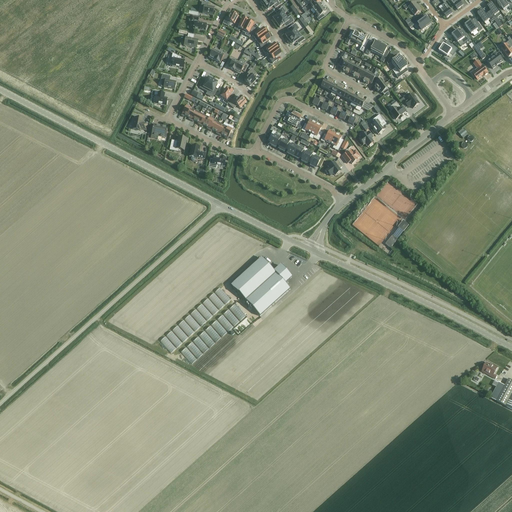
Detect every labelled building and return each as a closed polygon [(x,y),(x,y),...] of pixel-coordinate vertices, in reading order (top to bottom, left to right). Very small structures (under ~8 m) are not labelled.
[(264,7),(264,8),(266,11),(267,10),(267,11),(273,6),(275,9),(280,5),(277,1),(275,2),(274,0),(272,0),(264,7)] [(449,0),(451,2),(457,10),(463,5),(459,0),(449,0)] [(501,7),(503,10),(504,11),(508,8),(510,10),(511,8),(511,7),(506,0),(496,0),(498,3),(497,4),(500,8),(501,7)] [(415,16),(421,11),(415,3),(413,5),(411,2),(403,7),(406,10),(409,8),(415,16)] [(214,8),(212,8),(211,8),(210,7),(209,7),(207,7),(208,4),(202,3),(201,6),(204,6),(203,13),(213,15),(214,8)] [(312,9),(310,10),(313,15),(315,13),(323,8),(320,3),(313,8),(312,9)] [(441,10),(447,18),(453,13),(445,3),(442,6),(444,8),(441,10)] [(489,14),(494,21),(501,16),(492,3),(487,7),(491,12),(489,14)] [(276,23),(285,17),(283,15),(286,13),(282,8),(277,12),(279,15),(273,19),(273,20),(272,20),(275,23),(276,23)] [(323,8),(315,13),(318,17),(317,19),(319,21),(324,17),(322,15),(326,12),(323,8)] [(491,23),(494,21),(489,14),(486,16),(482,11),(478,14),(485,24),(490,21),(491,23)] [(229,19),(226,18),(223,24),(228,27),(231,23),(234,25),(238,17),(232,14),(229,19)] [(424,15),(416,22),(418,25),(420,27),(423,31),(431,24),(429,21),(427,18),(426,18),(424,15)] [(286,16),(285,17),(276,23),(280,28),(287,23),(289,26),(294,22),(290,17),(288,19),(286,16)] [(242,33),(248,22),(246,21),(244,19),(243,20),(242,19),(239,26),(237,24),(234,30),(239,32),(240,31),(242,32),(242,33)] [(471,21),(465,26),(472,35),(477,30),(478,32),(482,29),(476,21),(473,23),(471,21)] [(198,30),(205,32),(207,24),(195,22),(194,29),(194,30),(194,31),(198,32),(198,30)] [(250,23),(248,22),(242,33),(245,34),(245,36),(249,38),(252,33),(250,31),(253,25),(252,25),(253,24),(250,22),(250,23)] [(290,28),(293,31),(285,36),(289,41),(298,33),(297,31),(299,29),(295,24),(290,28)] [(457,29),(451,34),(460,45),(469,38),(461,28),(458,30),(457,29)] [(253,37),(257,42),(267,34),(263,29),(257,33),(256,31),(253,33),(252,36),(253,37)] [(356,43),(361,34),(356,32),(355,34),(354,34),(354,33),(354,34),(351,32),(345,44),(348,46),(350,41),(356,43)] [(298,33),(289,41),(292,45),(298,41),(300,44),(305,40),(303,37),(302,38),(298,33)] [(186,38),(184,46),(196,49),(198,41),(194,40),(193,39),(194,36),(188,34),(187,38),(186,38)] [(268,36),(267,34),(257,42),(260,46),(259,46),(261,49),(266,46),(264,43),(270,39),(270,38),(269,35),(268,36)] [(361,34),(356,43),(362,46),(359,51),(363,53),(369,41),(365,40),(366,39),(365,39),(365,40),(364,39),(366,36),(361,34)] [(377,42),(376,44),(374,44),(371,43),(365,54),(368,55),(370,52),(376,55),(381,45),(377,42)] [(442,47),(439,51),(447,57),(449,54),(453,56),(457,49),(447,42),(445,46),(445,45),(443,48),(442,47)] [(511,50),(510,48),(511,47),(511,45),(509,42),(506,44),(507,44),(501,49),(508,58),(511,55),(511,50)] [(480,43),(473,48),(477,53),(482,60),(486,58),(480,51),(484,48),(480,43)] [(269,56),(278,49),(276,48),(277,47),(275,45),(274,45),(268,49),(267,46),(262,50),(265,54),(267,53),(269,56)] [(389,52),(386,51),(386,50),(385,49),(386,47),(381,45),(376,55),(382,58),(380,61),(383,63),(389,52)] [(278,49),(269,56),(271,59),(269,60),(272,64),(277,61),(276,58),(281,54),(281,53),(280,51),(279,51),(278,49)] [(219,51),(217,50),(216,52),(212,50),(208,58),(214,61),(219,51)] [(228,56),(219,51),(214,61),(220,64),(222,61),(225,62),(228,56)] [(172,67),(183,69),(184,69),(183,71),(184,71),(185,64),(185,63),(185,64),(184,64),(184,61),(178,60),(178,57),(179,57),(172,53),(171,62),(171,61),(173,62),(172,67)] [(493,58),(487,62),(493,70),(497,67),(499,65),(503,62),(498,54),(497,55),(496,53),(492,56),(493,58)] [(391,63),(395,68),(404,62),(401,58),(399,59),(398,58),(398,57),(395,60),(392,54),(387,64),(388,66),(391,63)] [(238,64),(235,62),(236,60),(231,57),(227,64),(230,65),(228,69),(234,72),(238,64)] [(345,73),(350,64),(351,62),(343,58),(339,66),(341,68),(343,70),(343,72),(345,73)] [(478,70),(475,72),(472,74),(472,73),(471,74),(474,77),(475,77),(478,80),(483,76),(483,77),(488,74),(487,73),(488,73),(483,66),(482,66),(478,61),(474,64),(478,70)] [(404,62),(395,68),(399,74),(396,76),(398,79),(408,72),(406,69),(406,68),(406,69),(405,68),(407,66),(404,62)] [(242,66),(238,64),(234,72),(234,71),(240,74),(242,71),(245,73),(248,66),(243,64),(242,66)] [(355,67),(350,64),(345,73),(348,74),(349,73),(351,74),(355,67)] [(355,67),(351,74),(354,75),(353,77),(355,78),(360,69),(355,67)] [(359,78),(361,79),(365,72),(360,69),(355,78),(358,80),(359,78)] [(244,82),(250,87),(256,81),(253,78),(256,74),(251,70),(246,75),(249,77),(244,82)] [(370,75),(365,72),(361,79),(364,80),(363,82),(365,84),(370,75)] [(375,78),(370,75),(365,84),(368,85),(369,83),(371,85),(372,84),(375,78)] [(174,90),(175,87),(176,87),(176,84),(176,83),(169,81),(170,77),(162,76),(161,82),(165,83),(164,88),(174,90)] [(202,83),(199,88),(207,92),(213,81),(212,80),(213,79),(209,78),(209,79),(208,78),(205,84),(202,83)] [(374,88),(376,91),(384,85),(380,80),(375,78),(372,84),(374,85),(376,87),(374,88)] [(213,81),(207,92),(214,96),(217,91),(214,89),(217,83),(217,82),(214,80),(213,81)] [(321,87),(326,90),(331,81),(328,80),(327,82),(324,80),(321,87)] [(326,90),(331,93),(335,86),(332,84),(333,83),(331,81),(326,90)] [(331,93),(336,95),(341,87),(338,85),(337,87),(335,86),(331,93)] [(389,92),(384,85),(376,91),(378,93),(379,92),(381,94),(382,93),(384,96),(389,92)] [(336,95),(341,98),(345,91),(342,90),(343,88),(341,87),(336,95)] [(227,105),(227,106),(228,104),(231,100),(228,98),(233,92),(229,90),(229,91),(226,89),(221,97),(224,100),(222,102),(227,105)] [(341,98),(346,101),(351,92),(348,90),(347,92),(345,91),(341,98)] [(165,94),(162,94),(155,92),(154,96),(156,96),(154,104),(166,107),(166,106),(167,106),(168,102),(167,102),(168,99),(164,98),(165,94)] [(346,101),(351,103),(355,96),(352,95),(353,93),(351,92),(346,101)] [(406,97),(399,102),(405,109),(407,108),(408,108),(411,106),(413,109),(419,105),(415,99),(416,98),(414,96),(413,96),(412,95),(410,96),(409,95),(406,97)] [(351,103),(356,106),(361,97),(358,96),(357,98),(355,96),(351,103)] [(236,102),(234,100),(229,105),(234,109),(237,106),(240,109),(246,103),(240,97),(236,102)] [(319,105),(322,107),(324,103),(323,103),(325,100),(320,97),(319,100),(315,98),(312,104),(317,107),(319,105)] [(361,97),(356,106),(361,109),(362,109),(367,112),(373,107),(365,103),(365,102),(362,100),(363,98),(361,97)] [(324,103),(322,107),(321,109),(326,112),(327,110),(331,112),(333,108),(332,107),(334,104),(329,102),(327,105),(324,103)] [(400,109),(398,105),(396,103),(391,106),(392,106),(388,109),(391,112),(390,112),(393,116),(392,117),(394,120),(395,119),(396,120),(399,118),(400,119),(403,117),(401,115),(404,113),(401,108),(400,109)] [(187,117),(191,109),(186,106),(181,116),(183,117),(184,116),(187,117)] [(336,114),(340,116),(342,112),(341,112),(342,109),(338,106),(336,109),(333,108),(331,112),(330,114),(335,116),(336,114)] [(196,111),(191,109),(187,117),(189,118),(188,120),(190,121),(196,111)] [(196,122),(200,113),(196,111),(190,121),(193,122),(193,121),(196,122)] [(345,119),(348,121),(350,117),(351,114),(347,111),(345,114),(342,112),(340,116),(339,118),(344,121),(345,119)] [(287,124),(291,126),(298,114),(295,112),(294,113),(293,112),(291,115),(288,113),(284,121),(288,123),(287,124)] [(205,116),(200,113),(196,122),(198,123),(197,125),(200,126),(205,116)] [(301,115),(298,114),(291,126),(296,128),(296,127),(300,129),(304,122),(300,120),(302,117),(300,116),(301,115)] [(384,130),(382,128),(381,125),(385,122),(379,115),(372,121),(374,124),(371,126),(373,129),(373,130),(374,132),(376,132),(378,135),(379,135),(380,135),(382,134),(382,132),(384,130)] [(205,127),(209,118),(205,116),(200,126),(202,127),(203,125),(205,127)] [(354,119),(350,117),(348,121),(347,123),(353,126),(354,124),(357,125),(356,126),(357,126),(358,125),(360,122),(359,121),(360,118),(356,116),(354,119)] [(135,118),(132,130),(140,131),(141,130),(146,131),(147,125),(144,124),(142,124),(143,120),(135,118)] [(214,121),(209,118),(205,127),(207,128),(206,130),(209,131),(214,121)] [(214,131),(218,123),(214,121),(209,131),(211,132),(212,130),(214,131)] [(306,131),(311,134),(316,124),(310,121),(307,126),(308,126),(307,128),(307,127),(304,126),(301,131),(305,133),(306,131)] [(223,125),(218,123),(214,131),(216,133),(216,134),(218,135),(223,125)] [(311,134),(314,136),(313,139),(318,141),(321,135),(318,133),(319,131),(320,132),(322,127),(316,124),(311,134)] [(160,126),(154,125),(151,136),(151,138),(157,139),(157,137),(166,139),(168,128),(160,127),(160,126)] [(223,136),(228,128),(223,125),(218,135),(220,137),(221,135),(223,136)] [(228,128),(223,136),(226,137),(225,139),(227,140),(232,130),(233,128),(229,125),(228,128)] [(275,148),(277,146),(280,139),(275,136),(276,133),(273,131),(268,141),(271,142),(270,143),(271,143),(272,143),(271,145),(270,146),(275,148),(276,148),(275,148)] [(323,136),(321,141),(324,143),(325,142),(330,144),(335,135),(329,131),(326,137),(323,136)] [(373,145),(372,144),(374,143),(371,140),(373,138),(368,132),(367,134),(366,133),(360,138),(359,140),(363,146),(365,144),(368,148),(369,147),(370,148),(373,145)] [(341,138),(335,135),(330,144),(334,146),(332,149),(338,151),(341,145),(338,144),(341,138)] [(281,137),(280,139),(277,146),(279,147),(279,148),(280,147),(281,148),(279,150),(284,153),(285,150),(289,143),(283,140),(284,138),(281,137)] [(184,151),(187,139),(178,138),(177,142),(175,142),(176,142),(171,141),(169,151),(178,153),(179,150),(184,151)] [(290,141),(289,143),(285,150),(288,152),(289,152),(288,155),(292,157),(297,148),(292,145),(293,143),(290,141)] [(192,146),(190,157),(191,158),(191,159),(191,160),(191,161),(192,162),(193,162),(194,162),(195,161),(195,160),(196,158),(197,159),(197,158),(204,160),(205,154),(199,152),(200,148),(197,147),(196,147),(193,146),(192,147),(192,146)] [(300,158),(302,159),(306,152),(307,150),(304,149),(303,151),(297,148),(292,157),(297,160),(297,159),(298,157),(299,157),(299,158),(300,158)] [(352,165),(355,162),(357,161),(357,160),(360,157),(355,151),(352,153),(351,152),(348,154),(347,153),(342,157),(347,164),(350,162),(352,165)] [(312,155),(306,152),(302,159),(301,161),(301,162),(306,164),(307,162),(308,162),(308,163),(308,162),(311,164),(315,157),(316,155),(313,153),(312,155)] [(209,168),(216,169),(217,166),(224,168),(226,160),(225,160),(226,159),(220,158),(220,159),(214,157),(213,160),(210,160),(209,168)] [(320,160),(315,157),(311,164),(310,166),(315,169),(315,168),(316,166),(317,167),(316,167),(317,167),(320,168),(325,159),(321,158),(320,160)] [(325,172),(327,175),(328,174),(330,177),(333,174),(335,176),(341,172),(339,170),(342,168),(338,161),(335,163),(334,162),(328,167),(329,168),(325,172)] [(403,232),(407,227),(408,226),(403,222),(398,228),(403,232)] [(385,245),(390,249),(394,243),(397,240),(392,236),(385,245)] [(287,260),(294,266),(298,262),(291,255),(287,260)] [(262,259),(232,286),(260,317),(290,290),(284,283),(291,277),(281,266),(274,272),(262,259)] [(216,290),(227,303),(232,298),(221,286),(216,290)] [(209,295),(221,308),(226,304),(215,291),(209,295)] [(214,313),(219,308),(209,297),(204,301),(214,313)] [(209,319),(214,314),(203,302),(198,306),(209,319)] [(196,307),(191,312),(202,324),(207,320),(196,307)] [(196,329),(201,325),(190,313),(185,317),(196,329)] [(190,334),(195,330),(184,318),(179,322),(190,334)] [(178,323),(173,328),(184,340),(189,336),(178,323)] [(149,333),(153,337),(157,334),(154,329),(149,333)] [(177,345),(182,340),(172,329),(167,333),(177,345)] [(161,339),(172,350),(177,346),(166,334),(161,339)] [(495,379),(497,376),(494,375),(497,368),(492,366),(486,363),(483,371),(491,375),(490,377),(495,379)] [(499,383),(490,399),(497,402),(511,409),(511,381),(509,380),(505,386),(499,383)]
